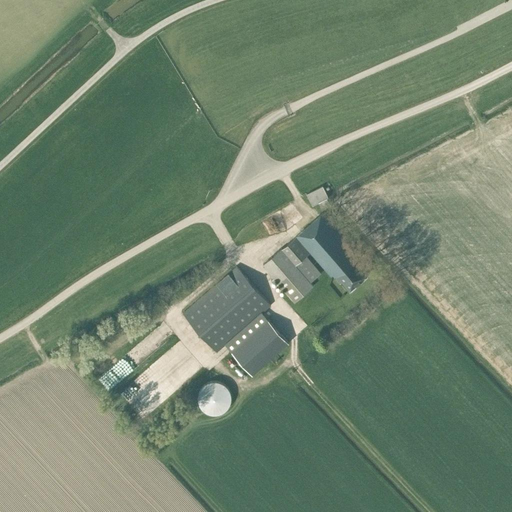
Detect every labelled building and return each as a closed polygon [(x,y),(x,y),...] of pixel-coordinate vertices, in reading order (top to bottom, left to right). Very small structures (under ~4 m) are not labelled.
[(329,203),(327,198),(328,197),(322,186),(306,194),(312,206),(318,202),(321,207),(329,203)] [(359,255),(322,213),(285,245),(281,249),(263,265),(294,301),(312,285),(310,282),(321,273),(305,255),(310,252),(331,276),(333,274),(340,282),(342,280),(350,289),(367,275),(357,263),(360,261),(356,257),(359,255)] [(216,352),(270,305),(236,266),(182,313),(216,352)] [(252,374),(288,342),(268,319),(231,351),(252,374)] [(216,381),(214,381),(212,381),(210,381),(208,382),(206,383),(205,383),(204,384),(203,385),(202,386),(201,387),(200,389),(199,391),(198,392),(198,393),(198,394),(198,396),(197,397),(197,398),(198,399),(198,400),(198,402),(198,403),(199,404),(199,405),(200,406),(201,408),(203,409),(204,411),(206,412),(208,413),(210,414),(212,414),(215,414),(217,414),(219,414),(220,413),(221,413),(223,412),(225,411),(225,410),(226,409),(227,408),(228,407),(228,406),(229,405),(230,403),(230,402),(231,401),(231,400),(231,399),(231,397),(231,396),(231,394),(230,393),(230,392),(230,391),(228,389),(228,388),(227,387),(226,385),(224,384),(222,383),(221,382),(218,381),(216,381)]
